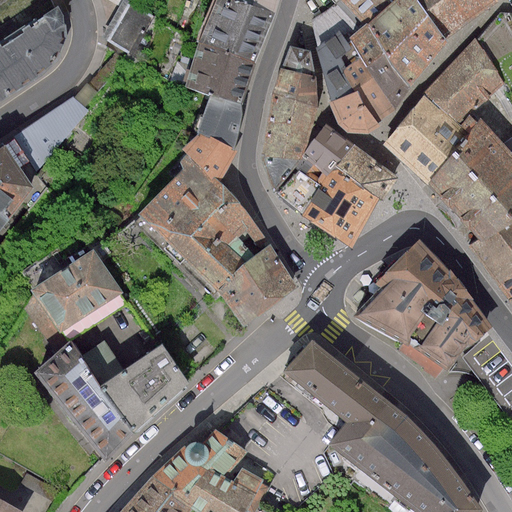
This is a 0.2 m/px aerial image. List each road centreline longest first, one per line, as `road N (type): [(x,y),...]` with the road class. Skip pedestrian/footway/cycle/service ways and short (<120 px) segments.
road 1 (tertiary): [(290,0),(265,71),(248,175),(326,299)]
road 2 (residential): [(326,299),(103,511)]
road 3 (tertiary): [(326,299),(336,326),(463,437),(508,511)]
road 4 (residential): [(78,0),(81,56),(61,81),(0,121)]
road 5 (tertiary): [(427,233),(398,233),(352,258),(326,299)]
road 6 (tertiary): [(427,233),(511,332)]
